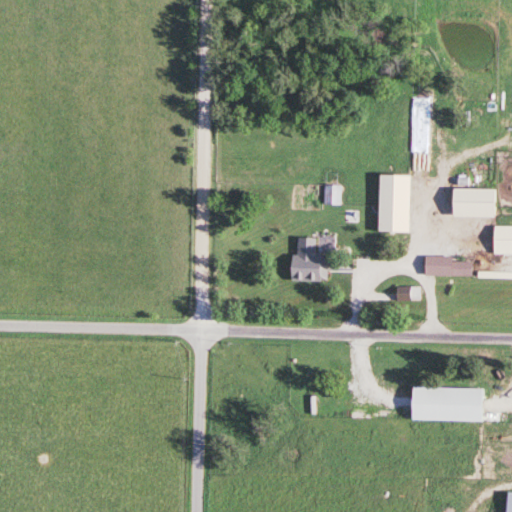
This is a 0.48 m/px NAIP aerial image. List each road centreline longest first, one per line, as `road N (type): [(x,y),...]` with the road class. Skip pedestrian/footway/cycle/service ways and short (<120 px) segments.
road 1 (residential): [(511,338),(0,326)]
road 2 (residential): [(197,511),(207,0)]
